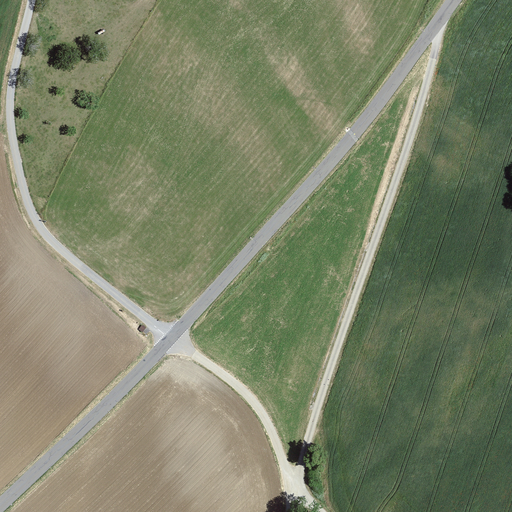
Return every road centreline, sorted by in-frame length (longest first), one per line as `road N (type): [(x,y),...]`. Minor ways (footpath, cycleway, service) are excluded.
road 1 (tertiary): [(455,0),(358,128),(170,340),(0,506)]
road 2 (track): [(290,511),(284,466),(255,404),(80,269),(32,209),(11,109),(32,0)]
road 3 (track): [(292,511),(313,425),(405,156),(439,21)]
